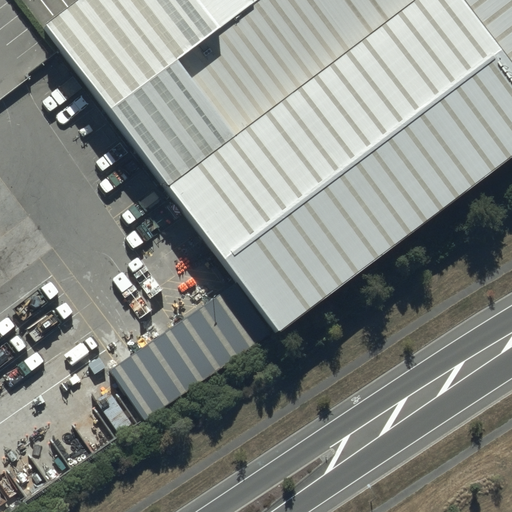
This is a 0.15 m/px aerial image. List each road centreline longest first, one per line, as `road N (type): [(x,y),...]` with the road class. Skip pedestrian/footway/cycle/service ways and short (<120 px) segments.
road 1 (residential): [(219,511),(432,364),(511,319)]
road 2 (residential): [(511,363),(290,511)]
